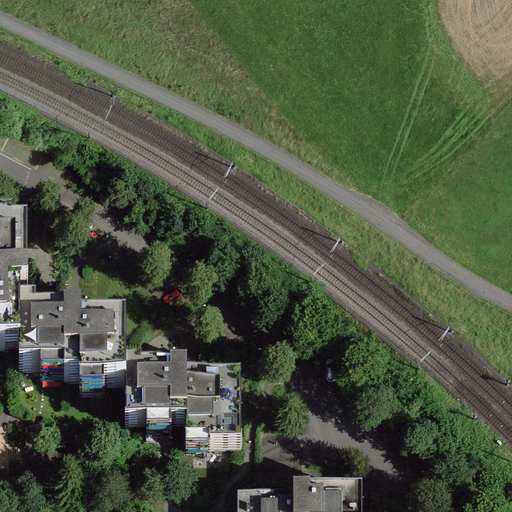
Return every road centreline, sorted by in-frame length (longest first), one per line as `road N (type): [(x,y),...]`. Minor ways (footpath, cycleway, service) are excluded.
road 1 (track): [(511,299),(323,178),(0,18)]
road 2 (residential): [(454,511),(270,338),(60,185),(0,170)]
